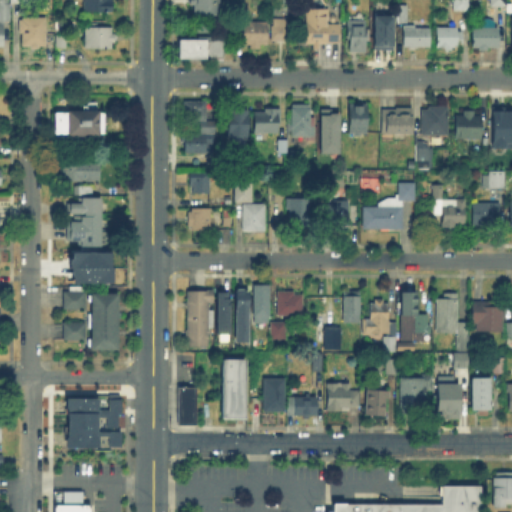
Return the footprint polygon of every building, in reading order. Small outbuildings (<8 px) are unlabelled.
[(0,0),(8,0),(8,6),(10,6),(10,24),(4,24),(4,49),(0,49),(0,0)] [(107,16),(107,17),(85,17),(85,0),(110,0),(110,1),(113,1),(113,16),(107,16)] [(191,14),(191,0),(216,0),(216,14),(191,14)] [(471,0),(471,12),(454,11),(454,0),(471,0)] [(507,0),(507,8),(491,9),(490,0),(507,0)] [(409,6),(409,24),(399,23),(399,6),(409,6)] [(327,22),(327,46),(306,46),(307,8),(315,8),(315,11),(329,12),(329,22),(327,22)] [(390,48),(371,48),(371,12),(390,12),(390,48)] [(288,20),(287,42),(287,45),(280,45),(280,41),(271,41),(272,26),(274,26),(274,19),(288,20)] [(47,32),(47,49),(38,49),(38,52),(31,52),(31,49),(23,49),(23,36),(20,36),(20,23),(24,23),(24,21),(47,21),(47,32)] [(367,22),(367,53),(351,53),(351,40),(349,40),(349,28),(351,28),(351,22),(367,22)] [(431,23),(431,49),(419,49),(419,50),(405,50),(405,29),(417,29),(417,23),(431,23)] [(261,48),(261,52),(251,52),(251,48),(244,48),(244,25),(268,25),(268,48),(261,48)] [(340,26),(341,46),(329,46),(328,26),(340,26)] [(83,46),(84,27),(111,27),(111,46),(83,46)] [(459,49),(459,50),(452,50),(452,53),(446,53),(446,51),(437,51),(437,30),(459,30),(459,35),(464,35),(464,49),(459,49)] [(500,32),(500,52),(489,51),(489,54),(480,54),(480,52),(474,51),(474,32),(500,32)] [(67,38),(67,50),(57,50),(57,38),(67,38)] [(210,43),(225,44),(224,62),(180,61),(180,44),(198,44),(198,40),(209,40),(210,43)] [(360,132),(360,134),(354,134),(354,132),(349,131),(349,102),(367,102),(366,132),(360,132)] [(208,104),(208,123),(185,123),(185,104),(208,104)] [(504,105),(504,109),(510,109),(510,130),(509,130),(508,134),(490,134),(490,109),(496,109),(496,105),(504,105)] [(310,107),(310,111),(312,111),(311,131),(315,131),(315,139),(292,139),(293,111),(294,111),(294,107),(310,107)] [(449,109),(449,138),(429,138),(429,137),(424,137),(424,112),(429,112),(429,109),(449,109)] [(250,110),(249,147),(228,147),(229,110),(250,110)] [(415,110),(415,139),(387,141),(387,137),(383,137),(382,111),(415,110)] [(316,152),(317,111),(336,111),(336,152),(316,152)] [(280,112),(280,136),(256,136),(256,115),(266,115),(266,112),(280,112)] [(476,119),(483,119),(482,143),(456,142),(457,119),(464,119),(465,114),(476,114),(476,119)] [(68,119),(105,120),(105,140),(100,140),(100,144),(68,143),(68,141),(56,141),(56,120),(68,120),(68,119)] [(214,136),(214,146),(212,146),(212,155),(184,155),(184,136),(214,136)] [(228,146),(228,147),(231,147),(231,164),(210,164),(210,158),(216,158),(216,146),(228,146)] [(430,149),(430,168),(417,168),(417,149),(430,149)] [(97,158),(97,180),(78,180),(71,180),(59,180),(59,172),(57,172),(57,164),(59,164),(59,158),(97,158)] [(504,175),(504,192),(489,192),(489,175),(504,175)] [(210,203),(202,203),(202,199),(191,198),(190,177),(210,177),(210,203)] [(89,184),(89,193),(71,193),(71,184),(89,184)] [(254,185),(254,204),(236,204),(236,185),(254,185)] [(415,185),(415,203),(404,202),(403,231),(363,231),(363,208),(378,209),(378,205),(388,200),(396,200),(396,197),(399,197),(399,185),(415,185)] [(466,202),(467,228),(460,229),(459,232),(452,234),(442,232),(441,225),(437,225),(437,217),(434,217),(433,188),(444,188),(444,202),(466,202)] [(98,196),(98,245),(74,245),(75,239),(64,239),(65,201),(75,201),(75,196),(98,196)] [(311,201),(310,228),(289,227),(290,201),(311,201)] [(349,201),(349,226),(341,226),(341,229),(335,229),(335,225),(329,225),(329,204),(334,204),(335,201),(349,201)] [(501,206),(501,229),(485,229),(485,228),(473,227),(474,205),(501,206)] [(210,207),(210,232),(200,232),(200,228),(190,228),(190,225),(188,225),(188,210),(191,210),(191,206),(210,207)] [(266,208),(266,232),(259,231),(259,234),(244,234),(244,208),(266,208)] [(108,281),(68,281),(68,250),(109,250),(108,281)] [(271,325),(246,325),(246,307),(249,306),(249,296),(253,295),(254,288),(271,289),(271,325)] [(60,308),(60,289),(82,289),(82,308),(60,308)] [(214,333),(227,333),(226,290),(213,290),(214,333)] [(231,343),(231,291),(243,291),(242,343),(231,343)] [(88,348),(88,292),(116,292),(115,348),(88,348)] [(213,292),(213,306),(209,306),(209,313),(218,313),(218,330),(209,330),(209,349),(187,349),(187,338),(186,338),(186,333),(187,333),(187,310),(186,310),(186,304),(187,304),(187,294),(207,294),(207,293),(213,292)] [(302,297),(302,317),(277,317),(278,293),(293,293),(293,297),(302,297)] [(361,294),(361,325),(345,325),(345,294),(361,294)] [(414,294),(414,315),(428,315),(428,341),(414,341),(414,350),(399,350),(399,294),(414,294)] [(436,334),(436,300),(444,300),(444,294),(458,294),(458,323),(469,323),(469,335),(436,334)] [(397,354),(384,354),(384,340),(388,340),(388,336),(364,336),(364,321),(371,321),(371,306),(376,306),(376,302),(385,302),(385,306),(389,306),(389,323),(391,323),(390,325),(397,325),(397,354)] [(489,302),(489,308),(502,308),(502,332),(474,332),(474,322),(470,322),(470,302),(489,302)] [(60,338),(60,320),(82,320),(82,338),(60,338)] [(286,320),(286,338),(271,338),(271,320),(286,320)] [(511,321),(504,321),(503,336),(511,336),(511,321)] [(336,335),(336,349),(323,349),(323,334),(336,335)] [(322,352),(322,370),(312,370),(312,352),(322,352)] [(454,353),(468,353),(468,367),(454,367),(454,353)] [(488,374),(488,359),(502,359),(502,374),(488,374)] [(397,362),(397,376),(387,376),(387,362),(397,362)] [(248,368),(247,427),(226,426),(226,368),(248,368)] [(433,373),(433,389),(426,389),(426,409),(401,409),(401,377),(412,377),(412,373),(433,373)] [(285,382),(285,415),(265,415),(265,382),(285,382)] [(489,416),(489,421),(480,421),(480,416),(474,416),(473,384),(492,383),(493,416),(489,416)] [(348,384),(348,392),(357,392),(357,407),(348,407),(348,412),(324,412),(324,384),(348,384)] [(457,399),(457,412),(435,412),(435,385),(457,385),(457,399)] [(196,427),(179,427),(179,387),(196,387),(196,427)] [(364,418),(364,390),(386,390),(386,418),(364,418)] [(63,446),(63,397),(118,397),(118,446),(63,446)] [(287,415),(287,398),(315,398),(315,415),(287,415)] [(511,480),(511,506),(505,505),(505,509),(490,509),(490,481),(495,481),(495,474),(510,474),(510,480),(511,480)] [(88,511),(50,511),(50,489),(80,489),(80,503),(88,503),(88,511)] [(480,489),(480,511),(334,511),(334,505),(442,506),(442,489),(480,489)]
